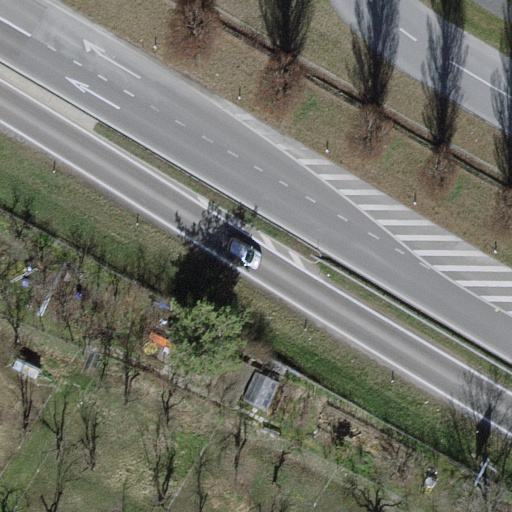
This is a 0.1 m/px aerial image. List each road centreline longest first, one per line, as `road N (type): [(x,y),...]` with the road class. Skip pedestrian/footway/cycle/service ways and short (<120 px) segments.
road 1 (secondary): [(0,114),(511,409)]
road 2 (secondary): [(511,333),(37,58)]
road 3 (unclassified): [(363,0),(432,64),(511,111)]
